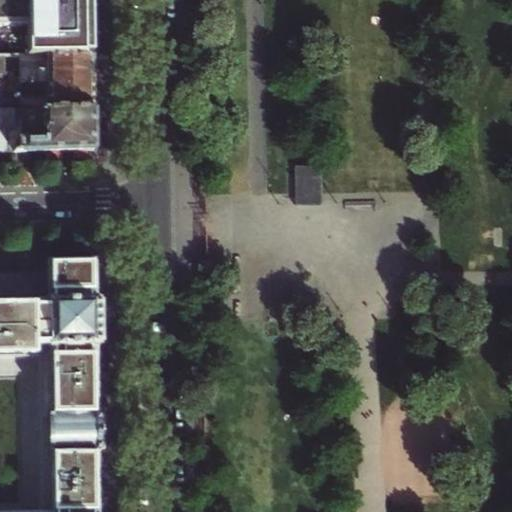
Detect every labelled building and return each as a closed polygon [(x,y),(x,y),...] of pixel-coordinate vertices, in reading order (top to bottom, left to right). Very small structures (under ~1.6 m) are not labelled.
[(0,0),(0,55),(1,56),(15,56),(90,55),(90,47),(90,30),(89,13),(89,0),(0,0)] [(15,85),(91,84),(90,71),(90,55),(15,56),(16,70),(10,70),(10,81),(15,81),(15,85)] [(16,112),(91,111),(91,101),(91,84),(15,85),(16,112)] [(91,111),(16,112),(0,112),(0,153),(31,153),(92,152),(92,135),(91,111)] [(320,166),(294,166),(294,206),(320,205),(320,166)] [(97,511),(97,454),(100,454),(100,450),(102,450),(102,445),(99,445),(99,432),(99,419),(101,419),(101,414),(99,414),(99,411),(96,411),(95,349),(98,349),(98,346),(99,346),(99,341),(98,341),(98,311),(99,311),(99,305),(97,305),(97,303),(95,303),(94,261),(31,263),(32,301),(0,301),(0,356),(34,357),(38,511),(97,511)]
